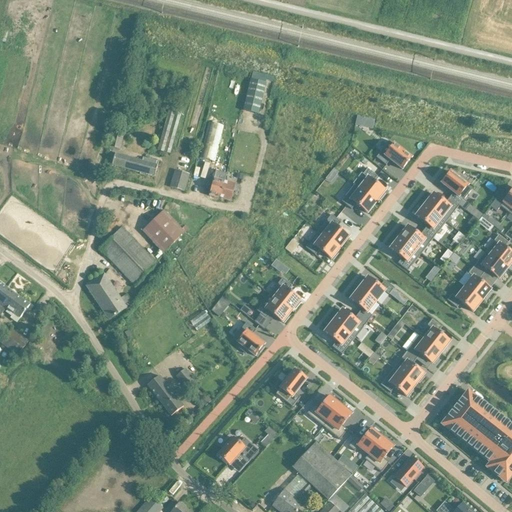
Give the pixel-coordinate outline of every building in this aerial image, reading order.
[(244,113),(259,116),(267,85),(252,82),(244,113)] [(232,104),(242,107),(244,101),(234,98),(232,104)] [(158,151),(170,154),(182,114),(169,110),(158,151)] [(373,130),(375,120),(357,116),(355,126),(373,130)] [(125,129),(115,126),(110,147),(119,150),(125,129)] [(202,158),(213,161),(216,151),(215,151),(218,139),(209,137),(209,140),(203,139),(202,146),(210,148),(209,151),(204,150),(202,158)] [(389,141),(376,158),(386,166),(390,161),(402,170),(411,158),(389,141)] [(221,162),(217,161),(215,167),(223,169),(225,163),(226,163),(228,153),(223,151),(221,162)] [(158,162),(143,158),(143,161),(115,154),(112,165),(140,173),(140,174),(146,176),(146,174),(155,177),(158,162)] [(201,188),(205,173),(194,169),(189,185),(201,188)] [(361,173),(353,184),(354,186),(359,189),(376,203),(379,198),(381,200),(386,194),(384,192),(385,192),(373,182),(377,177),(367,169),(363,175),(361,173)] [(171,188),(184,192),(189,174),(176,170),(171,188)] [(214,179),(209,196),(221,199),(226,182),(227,175),(216,172),(214,179)] [(445,176),(441,182),(442,183),(442,184),(453,193),(449,198),(459,206),(465,211),(470,205),(463,201),(472,189),(464,183),(467,181),(460,175),(457,178),(451,173),(447,177),(445,176)] [(241,186),(226,182),(221,199),(231,202),(234,191),(239,193),(241,186)] [(354,186),(341,202),(351,210),(356,204),(367,214),(376,203),(359,189),(354,186)] [(502,192),(490,207),(496,212),(500,207),(509,214),(511,209),(511,191),(507,197),(502,192)] [(428,201),(425,206),(446,223),(459,206),(449,198),(445,204),(433,195),(432,196),(431,194),(426,200),(428,201)] [(420,209),(415,215),(417,216),(416,217),(428,226),(423,231),(433,239),(446,223),(425,206),(421,210),(420,209)] [(185,232),(164,210),(141,232),(163,254),(185,232)] [(331,215),(318,232),(340,249),(348,238),(337,228),(341,223),(331,215)] [(482,218),(478,223),(483,226),(486,221),(482,218)] [(402,234),(399,238),(420,255),(433,239),(423,231),(419,236),(407,227),(407,228),(405,227),(401,233),(402,234)] [(122,228),(100,250),(135,286),(157,265),(122,228)] [(318,232),(305,248),(315,256),(319,250),(331,260),(333,258),(334,259),(338,254),(337,253),(340,249),(318,232)] [(508,243),(499,235),(486,252),(507,269),(510,265),(511,266),(511,265),(511,254),(504,248),(508,243)] [(399,238),(390,249),(402,259),(398,264),(408,272),(420,255),(399,238)] [(294,251),(288,246),(285,249),(291,254),(294,251)] [(448,261),(453,254),(448,250),(443,257),(448,261)] [(507,269),(486,252),(473,268),(483,276),(487,270),(499,280),(499,279),(501,280),(506,274),(504,272),(507,269)] [(440,271),(435,267),(432,271),(436,275),(440,271)] [(479,281),(483,276),(473,268),(468,274),(473,278),(465,288),(482,301),(484,298),(486,299),(491,292),(490,291),(490,290),(479,281)] [(126,308),(104,275),(87,286),(91,292),(93,290),(106,310),(103,312),(109,320),(126,308)] [(282,278),(269,295),(291,312),(294,308),(296,309),(301,303),(299,302),(300,301),(288,292),(292,286),(282,278)] [(362,285),(359,289),(376,302),(384,292),(389,296),(389,295),(393,290),(384,282),(379,287),(368,278),(367,279),(365,278),(361,284),(362,285)] [(0,317),(6,309),(20,320),(30,305),(17,295),(0,283),(0,317)] [(482,301),(465,288),(456,299),(452,295),(447,301),(457,309),(461,303),(473,312),(482,301)] [(359,289),(350,300),(362,309),(358,315),(368,322),(372,316),(368,313),(376,302),(359,289)] [(393,290),(389,295),(394,299),(398,293),(393,290)] [(269,295),(257,311),(266,319),(271,314),(282,323),(283,322),(285,323),(289,317),(288,316),(291,312),(269,295)] [(230,303),(222,297),(219,301),(227,307),(230,303)] [(205,311),(190,321),(197,331),(212,321),(205,311)] [(342,311),(333,322),(355,339),(368,322),(358,315),(354,320),(342,311)] [(404,315),(400,321),(406,325),(410,320),(404,315)] [(432,320),(419,336),(441,353),(449,342),(438,333),(442,328),(432,320)] [(328,325),(324,331),(325,332),(324,333),(336,342),(332,347),(342,355),(355,339),(333,322),(330,326),(328,325)] [(234,339),(233,340),(241,346),(239,348),(246,354),(248,351),(255,357),(258,352),(260,353),(265,347),(263,346),(264,345),(252,336),(256,331),(246,323),(234,339)] [(12,330),(1,345),(18,356),(28,342),(12,330)] [(392,331),(387,338),(392,341),(397,335),(392,331)] [(441,353),(419,336),(406,353),(416,360),(420,355),(432,364),(433,364),(434,365),(439,358),(438,357),(441,353)] [(369,359),(374,354),(368,349),(364,355),(369,359)] [(412,366),(416,360),(406,353),(393,369),(415,386),(418,382),(419,384),(425,377),(423,376),(424,375),(412,366)] [(196,382),(194,379),(185,369),(175,377),(184,388),(187,391),(196,382)] [(415,386),(393,369),(380,385),(390,393),(394,388),(406,397),(407,396),(408,397),(414,391),(412,390),(415,386)] [(294,371),(276,394),(293,408),(300,398),(295,394),(306,380),(305,379),(306,378),(300,373),(299,375),(294,371)] [(170,389),(160,376),(147,386),(171,417),(184,407),(170,389)] [(511,424),(468,390),(440,425),(488,464),(485,468),(487,470),(506,485),(511,477),(511,424)] [(315,404),(307,414),(323,427),(340,406),(329,397),(320,409),(315,404)] [(340,406),(323,427),(339,440),(347,430),(342,426),(351,414),(350,414),(352,412),(345,407),(344,409),(340,406)] [(356,437),(348,447),(354,452),(358,447),(368,455),(382,438),(378,435),(379,434),(373,429),(372,430),(371,430),(362,441),(356,437)] [(272,430),(260,443),(265,448),(277,435),(272,430)] [(368,455),(364,459),(381,473),(389,463),(384,459),(393,447),(392,446),(393,445),(387,440),(385,441),(382,438),(368,455)] [(224,449),(218,456),(229,465),(238,455),(248,463),(259,451),(244,439),(239,444),(233,439),(230,442),(227,440),(221,447),(224,449)] [(316,443),(292,468),(308,483),(312,486),(328,501),(350,478),(351,476),(316,443)] [(423,468),(411,458),(394,477),(406,488),(423,468)] [(353,463),(347,470),(352,474),(358,467),(353,463)] [(420,484),(414,491),(421,498),(427,490),(420,484)] [(307,511),(312,505),(302,497),(298,494),(295,499),(284,491),(273,506),(280,511),(282,509),(285,511),(284,511),(297,511),(299,510),(301,511),(307,511)] [(330,503),(321,511),(338,511),(339,511),(344,511),(347,510),(342,505),(343,505),(345,503),(336,495),(334,497),(329,502),(330,503)] [(349,511),(382,511),(365,496),(349,511)] [(138,511),(159,511),(162,509),(150,498),(138,511)] [(387,511),(392,506),(384,499),(380,504),(387,511)] [(173,511),(172,511),(189,511),(185,508),(186,507),(181,503),(180,505),(179,504),(173,511)] [(471,511),(462,504),(454,511),(453,511),(444,503),(436,511),(471,511)]
